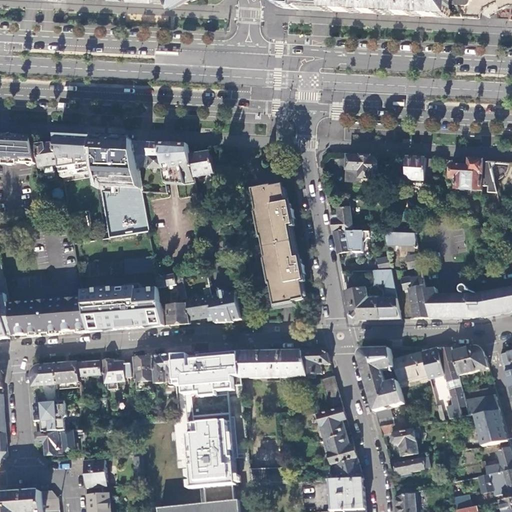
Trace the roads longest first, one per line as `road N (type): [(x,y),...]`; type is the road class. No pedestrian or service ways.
road 1 (residential): [(341,336),(19,353)]
road 2 (primary): [(0,92),(308,108)]
road 3 (primary): [(249,47),(0,34)]
road 4 (primary): [(308,108),(511,119)]
road 5 (residential): [(307,140),(341,336)]
road 6 (primary): [(441,58),(249,47)]
road 7 (residential): [(381,511),(341,336)]
road 8 (unclassified): [(441,58),(418,67),(317,62),(308,108)]
road 9 (residential): [(488,332),(341,336)]
road 10 (residential): [(19,353),(28,475)]
